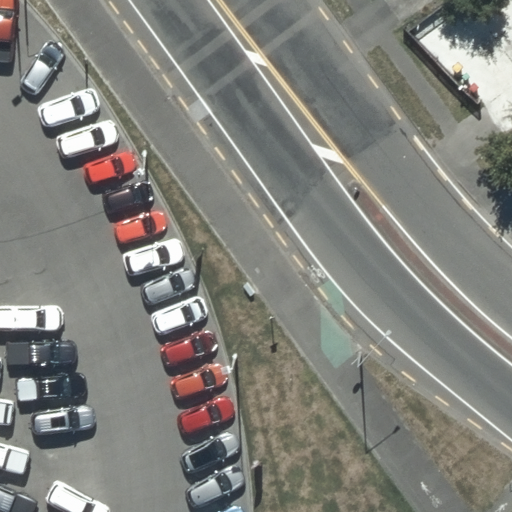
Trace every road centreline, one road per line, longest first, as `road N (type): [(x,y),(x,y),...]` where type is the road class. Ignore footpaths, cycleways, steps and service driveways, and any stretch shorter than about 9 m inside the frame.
road 1 (tertiary): [(511,400),(398,305),(341,241),(309,197),(257,59)]
road 2 (tertiary): [(257,59),(383,153),(460,248),(511,293)]
